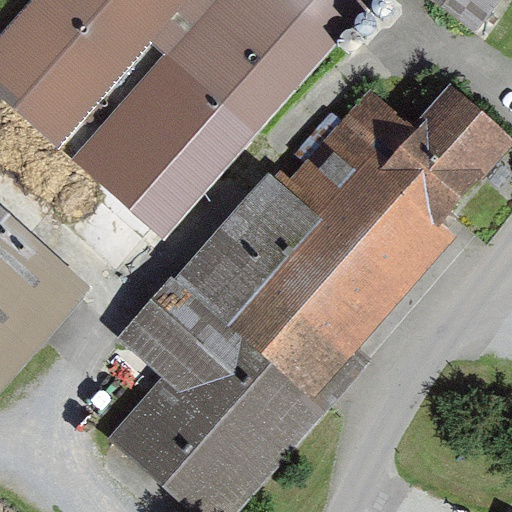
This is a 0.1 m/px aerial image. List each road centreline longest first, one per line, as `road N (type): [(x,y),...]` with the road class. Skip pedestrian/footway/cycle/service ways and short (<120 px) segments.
road 1 (track): [(90,511),(70,473),(62,389),(85,350),(227,186),(365,69),(440,55),(511,96)]
road 2 (residential): [(351,511),(425,348),(511,240)]
